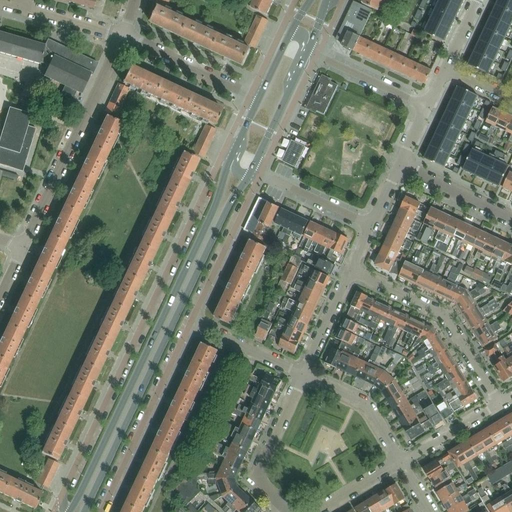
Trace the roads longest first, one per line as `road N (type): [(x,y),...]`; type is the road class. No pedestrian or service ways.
road 1 (primary): [(233,150),(212,211),(68,511)]
road 2 (residential): [(222,153),(61,496),(64,511)]
road 3 (primary): [(84,511),(252,170)]
road 4 (residential): [(23,246),(123,36)]
road 5 (residential): [(101,511),(190,322)]
road 6 (residential): [(499,403),(444,315),(350,270)]
road 7 (residential): [(190,322),(260,174)]
road 8 (residential): [(284,506),(254,478),(303,374)]
road 9 (residential): [(250,95),(123,36)]
road 10 (unclassified): [(400,461),(365,404),(303,374)]
road 11 (residential): [(260,174),(316,55)]
road 12 (primary): [(252,170),(306,55)]
road 13 (residential): [(511,219),(398,166)]
road 14 (unclassified): [(303,374),(190,322)]
road 15 (residential): [(427,107),(316,55)]
road 16 (residential): [(260,174),(371,225)]
